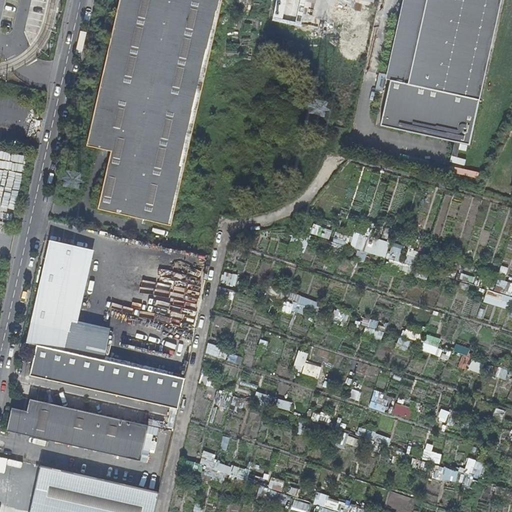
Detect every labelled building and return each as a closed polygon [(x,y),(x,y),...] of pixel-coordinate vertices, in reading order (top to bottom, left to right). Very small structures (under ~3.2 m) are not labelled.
[(171,223),(221,0),(119,0),(86,144),(112,149),(98,206),(171,223)] [(405,0),(378,121),(452,138),(449,152),(454,153),(457,139),(462,140),(467,141),(477,96),(475,95),(496,0),(405,0)] [(417,250),(353,231),(348,248),(412,267),(417,250)] [(345,245),(347,236),(334,232),(331,241),(345,245)] [(93,248),(48,238),(25,342),(37,344),(104,359),(111,328),(77,321),(93,248)] [(221,283),(233,285),(234,274),(222,273),(221,283)] [(497,279),(495,285),(505,289),(507,282),(497,279)] [(509,309),(511,297),(485,290),(482,302),(509,309)] [(376,330),(377,320),(369,319),(367,335),(381,337),(382,331),(376,330)] [(436,346),(439,338),(426,334),(423,342),(436,346)] [(177,408),(184,377),(104,359),(37,344),(30,375),(177,408)] [(291,369),(300,372),(306,353),(297,350),(291,369)] [(357,400),(360,392),(350,389),(347,397),(357,400)] [(368,406),(383,412),(388,400),(372,394),(368,406)] [(149,425),(31,398),(28,411),(13,408),(8,431),(141,460),(149,425)] [(288,410),(291,403),(278,399),(276,407),(288,410)] [(394,404),(392,414),(408,418),(410,407),(394,404)] [(495,407),(490,421),(500,424),(505,411),(495,407)] [(445,419),(448,412),(440,409),(437,416),(445,419)] [(204,450),(198,464),(236,480),(240,472),(217,462),(220,457),(204,450)] [(459,484),(470,487),(477,460),(466,457),(459,484)] [(154,511),(160,491),(42,464),(30,511),(154,511)] [(269,479),(268,488),(281,490),(282,480),(269,479)] [(293,499),(290,508),(302,511),(305,511),(308,504),(293,499)]
